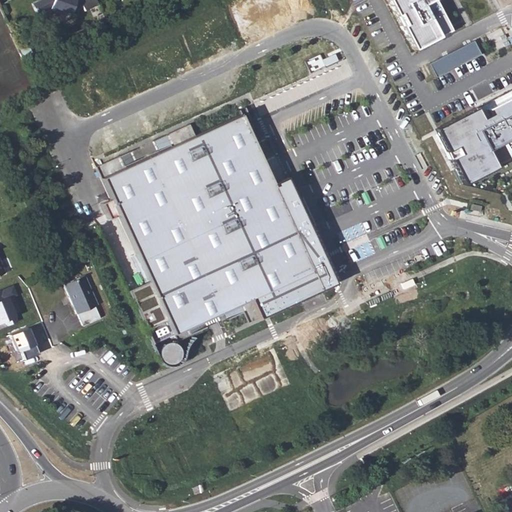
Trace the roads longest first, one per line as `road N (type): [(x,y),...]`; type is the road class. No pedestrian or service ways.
road 1 (tertiary): [(511,336),(451,385),(183,511)]
road 2 (unclassified): [(366,78),(344,38),(315,26),(64,138)]
road 3 (tertiary): [(220,511),(479,378),(511,351)]
road 4 (residential): [(403,66),(423,104),(511,63)]
road 5 (residential): [(511,15),(403,66)]
